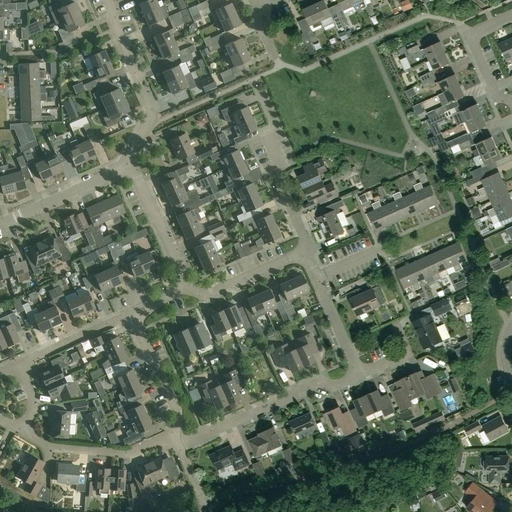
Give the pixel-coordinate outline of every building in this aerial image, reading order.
[(1,0),(0,0),(0,10),(10,10),(9,4),(2,5),(1,0)] [(63,21),(79,14),(74,2),(66,6),(63,0),(48,8),(54,19),(61,16),(63,21)] [(143,15),(160,8),(155,0),(147,0),(137,5),(136,7),(138,11),(140,12),(142,11),(143,15)] [(321,21),(331,16),(324,0),(313,5),(321,21)] [(353,6),(350,0),(337,0),(342,11),(353,6)] [(373,6),(371,2),(365,5),(364,1),(363,0),(350,0),(353,6),(355,11),(367,7),(371,16),(377,13),(373,6)] [(198,11),(209,6),(207,1),(196,6),(198,11)] [(410,1),(401,5),(404,12),(413,8),(410,1)] [(220,21),(236,14),(231,3),(215,10),(220,21)] [(321,21),(313,5),(302,10),(309,26),(312,25),(314,29),(322,25),(321,21)] [(160,8),(143,15),(148,26),(164,19),(168,17),(171,23),(189,15),(186,9),(169,16),(165,6),(160,8)] [(209,6),(198,11),(190,15),(194,22),(201,19),(201,18),(212,12),(209,6)] [(10,10),(0,10),(0,28),(3,29),(2,17),(10,16),(10,10)] [(342,11),(331,16),(338,31),(349,26),(342,11)] [(79,14),(63,21),(66,27),(58,31),(63,41),(75,36),(72,30),(84,25),(79,14)] [(236,14),(220,21),(225,32),(241,25),(236,14)] [(192,21),(189,15),(171,23),(173,28),(186,22),(191,33),(198,30),(193,20),(192,21)] [(9,29),(3,29),(0,28),(0,40),(10,40),(9,29)] [(158,48),(174,41),(169,30),(153,37),(158,48)] [(316,41),(311,30),(301,34),(310,55),(315,53),(311,43),(316,41)] [(342,41),(348,38),(345,33),(345,31),(339,34),(342,41)] [(208,47),(219,42),(224,39),(221,33),(211,38),(210,36),(202,39),(206,47),(208,47)] [(229,56),(245,49),(240,38),(224,45),(229,56)] [(511,46),(509,39),(498,44),(506,62),(511,58),(511,46)] [(179,52),(174,41),(158,48),(163,59),(179,52)] [(222,47),(219,42),(208,47),(211,52),(222,47)] [(429,60),(445,53),(440,42),(424,49),(429,60)] [(185,56),(191,53),(196,51),(194,45),(183,50),(185,56)] [(409,56),(420,51),(418,45),(407,50),(409,56)] [(203,57),(209,54),(206,48),(201,51),(203,57)] [(229,56),(234,67),(243,64),(250,60),(245,49),(229,56)] [(93,68),(109,61),(104,50),(88,57),(93,68)] [(85,59),(82,53),(71,58),(74,64),(85,59)] [(185,56),(180,58),(182,64),(193,59),(191,53),(185,56)] [(445,53),(429,60),(434,71),(450,64),(445,53)] [(109,61),(93,68),(98,79),(114,72),(109,61)] [(19,76),(45,74),(45,71),(39,71),(38,63),(19,64),(19,76)] [(167,83),(183,76),(178,65),(162,72),(167,83)] [(235,78),(233,74),(231,69),(220,74),(222,79),(224,84),(235,78)] [(421,83),(433,78),(430,72),(419,77),(421,83)] [(183,76),(167,83),(172,94),(188,87),(189,90),(197,87),(190,73),(183,76)] [(46,78),(45,74),(19,76),(20,87),(39,86),(39,78),(46,78)] [(443,93),(459,85),(454,75),(438,82),(443,93)] [(212,76),(200,81),(205,93),(216,87),(212,76)] [(435,84),(433,78),(421,83),(424,89),(435,84)] [(80,94),(88,90),(97,86),(94,81),(77,88),(80,94)] [(459,85),(443,93),(437,95),(442,106),(427,113),(429,119),(459,106),(456,100),(464,96),(459,85)] [(39,86),(20,87),(20,98),(46,97),(46,93),(40,94),(39,86)] [(105,108),(124,100),(119,88),(106,94),(104,89),(93,94),(96,100),(101,98),(105,108)] [(47,101),(46,97),(20,98),(21,110),(40,109),(40,101),(47,101)] [(63,103),(65,109),(73,106),(71,99),(63,103)] [(124,100),(105,108),(108,115),(103,118),(107,128),(119,123),(116,117),(129,111),(124,100)] [(459,106),(429,119),(427,120),(429,125),(460,111),(465,122),(481,115),(476,104),(461,111),(459,106)] [(235,125),(252,118),(247,106),(234,112),(232,106),(221,111),(226,122),(234,121),(235,125)] [(41,116),(40,109),(21,110),(21,121),(41,121),(41,120),(48,120),(47,116),(41,116)] [(205,114),(198,117),(200,122),(204,124),(208,122),(205,114)] [(486,126),(481,115),(465,122),(470,133),(486,126)] [(93,133),(89,126),(85,117),(80,119),(87,136),(93,134),(93,133)] [(252,118),(235,125),(237,129),(235,131),(238,137),(233,139),(236,144),(250,138),(248,133),(257,129),(252,118)] [(47,134),(50,140),(56,138),(53,131),(47,134)] [(101,151),(109,150),(104,131),(97,132),(101,151)] [(26,137),(29,142),(36,139),(34,134),(26,137)] [(179,160),(194,153),(185,134),(170,140),(179,160)] [(458,145),(470,140),(468,134),(439,147),(442,152),(458,145)] [(61,135),(56,138),(60,148),(66,145),(61,135)] [(475,157),(496,148),(491,137),(475,144),(477,149),(472,151),(475,157)] [(60,148),(56,138),(50,140),(55,151),(60,148)] [(72,148),(68,149),(67,150),(71,159),(74,166),(85,161),(78,145),(76,140),(70,143),(72,148)] [(78,145),(85,161),(96,156),(89,140),(78,145)] [(473,146),(470,140),(458,145),(461,151),(473,146)] [(20,147),(28,163),(34,160),(29,149),(29,150),(26,144),(20,147)] [(210,145),(197,152),(201,160),(214,154),(213,153),(218,150),(215,145),(211,147),(210,145)] [(496,148),(475,157),(474,158),(477,166),(484,163),(485,166),(501,159),(496,148)] [(226,169),(243,161),(238,150),(226,155),(224,150),(210,156),(212,161),(219,158),(221,165),(224,164),(226,169)] [(45,159),(53,175),(64,170),(60,164),(56,154),(45,159)] [(18,164),(21,169),(24,168),(27,166),(24,161),(22,156),(19,157),(16,158),(18,164)] [(53,175),(45,159),(34,164),(42,180),(53,175)] [(304,189),(322,181),(319,175),(327,172),(321,159),(307,166),(310,172),(298,177),(304,189)] [(243,161),(226,169),(228,173),(226,175),(228,180),(224,182),(226,188),(242,181),(239,176),(248,172),(243,161)] [(166,195),(183,187),(181,183),(188,178),(185,173),(189,172),(186,166),(172,172),(174,178),(162,184),(166,195)] [(416,168),(419,175),(425,173),(422,166),(416,168)] [(10,174),(15,191),(26,188),(24,179),(21,171),(17,172),(15,167),(8,169),(10,174)] [(474,178),(484,173),(482,167),(471,172),(474,178)] [(480,194),(503,183),(498,172),(481,180),(484,187),(478,190),(480,194)] [(10,174),(0,176),(0,183),(3,194),(15,191),(10,174)] [(244,186),(242,181),(226,188),(229,194),(234,192),(236,197),(239,197),(241,201),(257,194),(252,183),(244,186)] [(322,181),(304,189),(309,201),(321,196),(323,202),(338,196),(332,184),(324,187),(322,181)] [(417,184),(427,208),(438,203),(430,186),(423,189),(420,182),(417,184)] [(508,193),(503,183),(480,194),(481,197),(487,194),(490,201),(508,193)] [(416,192),(409,195),(417,213),(427,208),(417,184),(413,186),(416,192)] [(183,187),(166,195),(171,206),(183,201),(197,195),(195,190),(185,192),(183,187)] [(417,213),(409,195),(402,198),(399,192),(396,193),(406,218),(417,213)] [(393,195),(396,201),(388,204),(396,222),(406,218),(396,193),(393,195)] [(511,202),(508,193),(490,201),(493,208),(487,211),(489,214),(511,203),(511,202)] [(257,194),(241,201),(243,206),(240,208),(243,214),(237,217),(239,222),(254,215),(252,210),(262,205),(257,194)] [(118,195),(107,199),(118,224),(121,222),(118,216),(125,213),(118,195)] [(197,195),(183,201),(188,211),(176,217),(181,228),(198,221),(201,219),(198,213),(200,212),(200,211),(198,207),(202,205),(197,195)] [(362,204),(368,202),(364,195),(359,197),(362,204)] [(469,207),(469,206),(475,204),(472,197),(466,199),(466,200),(469,207)] [(107,199),(96,204),(104,222),(107,228),(115,225),(118,224),(107,199)] [(328,206),(331,212),(316,218),(321,229),(339,221),(336,215),(340,213),(338,209),(344,206),(342,200),(328,206)] [(379,201),(375,203),(386,227),(396,222),(388,204),(382,207),(379,201)] [(372,204),(375,210),(367,214),(375,231),(386,227),(375,203),(372,204)] [(511,216),(511,203),(489,214),(491,218),(497,215),(500,222),(511,216)] [(89,227),(92,235),(100,231),(97,225),(104,222),(96,204),(86,209),(93,224),(89,226),(89,227)] [(472,211),(475,218),(482,216),(478,208),(472,211)] [(83,230),(77,215),(76,213),(62,219),(66,230),(59,233),(61,238),(64,237),(64,238),(69,236),(83,230),(90,247),(96,244),(89,227),(83,230)] [(256,220),(254,215),(239,222),(242,221),(244,226),(251,223),(254,229),(257,228),(259,233),(276,225),(271,214),(256,220)] [(198,221),(181,228),(186,239),(205,231),(203,224),(200,225),(198,221)] [(210,235),(224,228),(225,228),(222,221),(207,228),(210,235)] [(339,221),(321,229),(326,240),(341,233),(343,239),(356,233),(354,228),(348,230),(346,226),(342,227),(339,221)] [(482,234),(489,231),(486,224),(478,227),(482,234)] [(276,225),(259,233),(261,237),(255,242),(257,247),(281,237),(276,225)] [(210,235),(212,240),(194,248),(199,259),(216,252),(214,247),(216,246),(213,239),(227,234),(224,228),(210,235)] [(116,232),(110,235),(113,242),(120,239),(116,232)] [(70,259),(65,248),(58,251),(52,237),(40,242),(49,261),(60,256),(63,262),(70,259)] [(240,242),(242,247),(251,243),(249,238),(240,242)] [(119,241),(113,243),(121,262),(126,259),(134,277),(145,272),(138,256),(137,252),(126,257),(119,241)] [(49,261),(40,242),(29,247),(35,261),(30,264),(34,275),(40,272),(37,266),(49,261)] [(459,242),(448,247),(459,271),(462,269),(460,263),(467,260),(459,242)] [(121,262),(113,243),(108,245),(111,253),(114,261),(103,266),(105,271),(112,287),(123,282),(115,264),(121,262)] [(265,252),(273,256),(277,248),(269,244),(265,252)] [(84,256),(88,254),(89,254),(86,247),(81,249),(84,256)] [(459,271),(448,247),(438,252),(446,269),(453,266),(456,272),(459,271)] [(138,256),(145,272),(156,267),(149,251),(138,256)] [(218,256),(216,252),(199,259),(204,270),(223,262),(221,256),(218,256)] [(438,252),(427,256),(438,280),(442,279),(439,272),(446,269),(438,252)] [(91,261),(88,254),(84,256),(80,258),(83,265),(91,261)] [(16,255),(3,259),(8,277),(17,274),(19,283),(30,280),(28,271),(26,264),(19,266),(16,255)] [(438,280),(427,256),(417,261),(425,279),(432,276),(435,282),(438,280)] [(498,258),(488,262),(490,266),(500,262),(498,258)] [(8,277),(3,259),(0,259),(0,287),(3,287),(0,279),(8,277)] [(425,279),(417,261),(407,266),(417,289),(421,288),(418,282),(425,279)] [(417,289),(407,266),(396,270),(404,288),(411,285),(414,291),(417,289)] [(112,287),(105,271),(94,275),(101,292),(112,287)] [(302,275),(291,280),(298,296),(303,294),(304,297),(311,294),(302,275)] [(470,287),(476,285),(472,275),(466,278),(470,287)] [(88,276),(82,279),(87,289),(93,287),(88,276)] [(285,280),(286,282),(280,285),(283,293),(278,295),(281,300),(281,301),(286,313),(289,319),(296,316),(290,303),(294,301),(294,298),(298,296),(291,280),(290,277),(285,280)] [(458,290),(467,286),(464,280),(455,284),(458,290)] [(32,295),(40,292),(38,285),(30,288),(32,295)] [(60,286),(54,288),(60,301),(65,299),(60,286)] [(380,286),(350,299),(358,316),(387,303),(380,286)] [(50,308),(44,311),(51,327),(62,322),(54,304),(60,301),(54,288),(48,291),(53,301),(48,303),(50,308)] [(286,313),(281,301),(275,303),(269,289),(258,294),(265,311),(270,309),(272,311),(278,308),(281,315),(286,313)] [(77,296),(84,312),(95,307),(88,291),(77,296)] [(265,311),(258,294),(247,299),(253,312),(247,315),(253,327),(258,325),(255,318),(261,316),(261,313),(265,311)] [(84,312),(77,296),(66,301),(73,317),(84,312)] [(454,301),(457,306),(468,301),(465,296),(454,301)] [(422,298),(411,303),(413,308),(424,304),(422,298)] [(12,301),(15,307),(21,304),(18,299),(12,301)] [(436,317),(452,310),(447,299),(431,306),(436,317)] [(51,327),(44,311),(39,313),(36,308),(31,310),(28,302),(22,305),(28,319),(31,326),(32,326),(32,327),(37,325),(40,332),(51,327)] [(233,332),(244,327),(246,330),(251,328),(246,315),(240,317),(235,305),(233,306),(232,304),(227,306),(228,308),(223,310),(231,327),(233,332)] [(307,316),(304,308),(297,311),(300,319),(307,316)] [(231,327),(223,310),(212,315),(217,327),(212,330),(217,343),(223,340),(221,336),(226,334),(226,333),(225,330),(231,327)] [(14,312),(0,318),(0,329),(7,346),(19,341),(16,333),(22,330),(20,325),(23,323),(20,318),(17,320),(14,312)] [(429,315),(413,322),(423,346),(440,339),(441,341),(448,337),(442,324),(435,328),(429,315)] [(188,330),(196,348),(210,342),(202,324),(188,330)] [(196,348),(188,330),(174,336),(182,354),(196,348)] [(301,346),(295,348),(303,366),(306,365),(307,367),(315,364),(314,362),(315,361),(310,350),(317,348),(310,333),(298,339),(301,346)] [(106,355),(123,348),(118,336),(107,341),(104,334),(90,340),(96,353),(101,351),(104,351),(106,355)] [(456,336),(449,338),(452,344),(459,342),(456,336)] [(457,349),(461,358),(464,356),(474,352),(475,351),(472,346),(471,343),(470,343),(457,349)] [(303,366),(295,348),(288,351),(285,345),(274,350),(280,364),(286,361),(291,372),(303,366)] [(123,348),(106,355),(108,359),(102,364),(106,374),(116,370),(114,365),(128,359),(123,348)] [(219,353),(208,358),(212,365),(223,360),(219,353)] [(66,366),(64,362),(62,356),(50,361),(53,367),(40,373),(45,385),(64,377),(60,369),(66,366)] [(238,366),(245,381),(249,379),(243,364),(238,366)] [(121,388),(138,381),(132,369),(119,375),(116,370),(106,374),(111,385),(119,383),(121,388)] [(95,370),(89,373),(92,380),(98,377),(95,370)] [(220,385),(228,404),(234,402),(234,403),(236,403),(239,402),(240,400),(239,399),(240,399),(235,387),(242,384),(235,370),(225,375),(228,382),(220,385)] [(421,371),(408,376),(416,395),(425,391),(428,398),(438,393),(433,381),(427,383),(421,371)] [(446,377),(450,385),(457,382),(453,374),(446,377)] [(416,395),(408,376),(396,382),(401,394),(395,397),(401,410),(411,405),(408,398),(416,395)] [(64,377),(45,385),(51,398),(69,390),(72,396),(79,393),(74,382),(67,385),(64,377)] [(105,393),(110,390),(106,380),(100,382),(105,393)] [(138,381),(121,388),(123,392),(121,394),(118,395),(121,401),(116,403),(118,409),(133,402),(130,397),(143,392),(138,381)] [(220,385),(215,387),(212,381),(199,386),(205,400),(211,398),(216,409),(228,404),(220,385)] [(377,390),(365,396),(373,413),(381,409),(384,417),(395,412),(388,398),(382,401),(377,390)] [(373,413),(365,396),(353,401),(358,412),(352,414),(358,429),(369,424),(365,416),(373,413)] [(99,403),(100,403),(98,398),(92,401),(99,417),(104,415),(99,403)] [(87,402),(71,404),(73,413),(89,410),(87,402)] [(130,423),(146,415),(142,404),(125,412),(123,413),(125,419),(128,419),(130,423)] [(327,413),(334,429),(341,426),(345,435),(356,431),(349,416),(344,419),(339,407),(327,413)] [(70,412),(50,410),(49,421),(52,421),(51,436),(68,437),(70,412)] [(427,417),(430,425),(445,418),(442,410),(427,417)] [(94,411),(85,415),(96,440),(105,436),(94,411)] [(316,426),(310,413),(289,423),(295,435),(316,426)] [(146,415),(130,423),(132,427),(126,432),(128,437),(123,439),(125,445),(142,437),(140,432),(152,427),(146,415)] [(413,424),(416,431),(430,425),(427,417),(413,424)] [(490,441),(508,431),(500,417),(482,426),(490,441)] [(242,421),(242,429),(248,429),(248,435),(252,435),(251,421),(242,421)] [(481,428),(477,421),(464,428),(468,436),(481,428)] [(260,436),(267,451),(275,448),(277,451),(282,449),(273,428),(259,434),(260,436)] [(360,435),(351,439),(355,448),(364,444),(360,435)] [(260,436),(249,441),(257,460),(263,458),(261,454),(267,451),(260,436)] [(330,441),(323,444),(326,452),(333,449),(330,441)] [(249,465),(242,450),(234,454),(231,446),(210,456),(216,470),(226,466),(226,467),(233,464),(236,471),(249,465)] [(297,467),(296,463),(289,449),(283,451),(291,470),(297,467)] [(30,456),(18,477),(28,483),(25,490),(35,496),(41,485),(34,481),(44,464),(30,456)] [(488,474),(489,484),(500,484),(500,473),(508,473),(507,456),(486,456),(486,474),(488,474)] [(153,460),(148,462),(156,480),(167,475),(169,479),(179,474),(173,460),(163,464),(160,458),(153,461),(153,460)] [(265,475),(260,461),(253,464),(258,478),(265,475)] [(156,480),(148,462),(143,464),(143,466),(136,469),(142,481),(137,483),(142,496),(153,491),(151,486),(157,483),(156,480)] [(78,467),(58,465),(57,481),(77,483),(77,492),(85,492),(86,475),(78,475),(78,467)] [(109,489),(111,469),(96,468),(95,488),(99,488),(99,493),(109,494),(109,489)] [(125,470),(111,469),(109,489),(124,490),(125,470)] [(92,496),(93,482),(86,481),(85,496),(92,496)] [(134,483),(127,484),(129,498),(136,497),(134,483)] [(466,509),(470,511),(489,511),(493,508),(485,500),(488,496),(473,483),(465,492),(474,499),(466,509)] [(178,491),(180,497),(186,494),(184,488),(178,491)] [(446,496),(443,488),(431,493),(435,501),(446,496)] [(139,508),(140,511),(143,511),(148,510),(145,503),(139,505),(139,508)]
